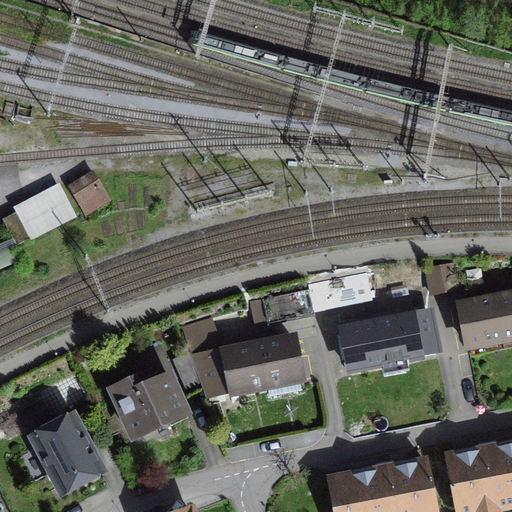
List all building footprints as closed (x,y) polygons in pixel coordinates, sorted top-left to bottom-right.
[(91,174),(70,188),(87,213),(108,199),(91,174)] [(60,189),(2,219),(16,247),(74,217),(60,189)] [(458,294),(453,266),(423,272),(429,300),(458,294)] [(310,289),(264,299),(270,325),(316,315),(310,289)] [(511,298),(458,308),(465,347),(511,339),(511,298)] [(428,313),(347,326),(354,365),(435,352),(428,313)] [(182,329),(208,399),(303,377),(294,338),(217,356),(209,321),(182,329)] [(188,356),(174,362),(185,388),(199,382),(188,356)] [(183,411),(164,369),(115,392),(133,433),(183,411)] [(42,402),(21,413),(28,428),(49,417),(42,402)] [(102,470),(74,418),(32,440),(60,492),(102,470)] [(511,496),(511,440),(440,455),(451,509),(511,496)] [(413,511),(430,509),(420,460),(324,480),(330,511),(413,511)]
